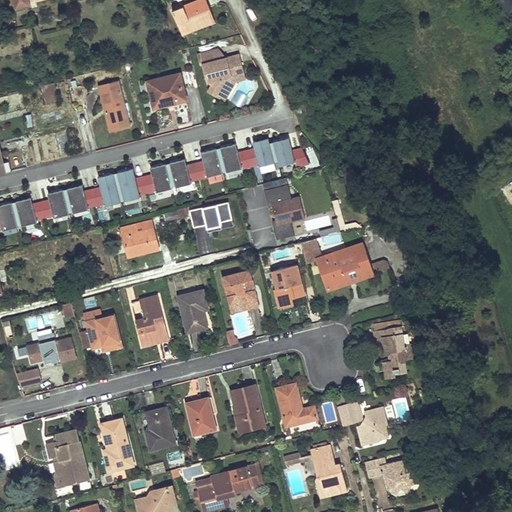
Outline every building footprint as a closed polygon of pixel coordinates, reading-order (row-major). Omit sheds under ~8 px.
[(206,0),(198,0),(173,10),(182,33),(193,29),(191,24),(213,16),(206,0)] [(213,16),(191,24),(193,29),(215,20),(213,16)] [(219,49),(198,54),(201,65),(203,64),(207,82),(212,85),(208,92),(219,98),(232,76),(245,73),(240,54),(221,59),(219,49)] [(180,73),(147,81),(154,108),(166,105),(165,103),(175,101),(175,103),(187,100),(180,73)] [(245,73),(232,76),(219,98),(225,101),(236,81),(246,79),(245,73)] [(54,82),(41,85),(45,103),(59,100),(54,82)] [(89,88),(99,126),(118,121),(108,83),(89,88)] [(118,121),(99,126),(101,133),(120,128),(118,121)] [(247,151),(251,166),(260,164),(260,167),(275,163),(269,138),(254,142),(256,149),(247,151)] [(293,151),(290,138),(274,142),(280,166),(295,163),(296,167),(309,163),(303,149),(293,151)] [(227,172),(251,166),(247,151),(239,153),(236,144),(221,147),(227,172)] [(196,164),(199,179),(208,177),(209,179),(224,176),(218,151),(202,155),(204,161),(196,164)] [(191,181),(199,179),(196,164),(187,166),(186,159),(170,163),(176,188),(192,183),(191,181)] [(144,177),(148,192),(157,190),(157,193),(172,189),(165,160),(150,164),(153,174),(144,177)] [(10,161),(3,163),(5,173),(12,171),(10,161)] [(140,194),(148,192),(144,177),(136,179),(133,168),(118,172),(125,201),(141,197),(140,194)] [(93,189),(97,205),(105,202),(106,205),(121,201),(115,177),(100,180),(101,187),(93,189)] [(269,207),(273,206),(275,212),(277,220),(278,224),(273,226),(277,240),(296,235),(292,221),(300,219),(294,198),(292,199),(288,184),(264,190),(269,207)] [(68,188),(74,213),(89,209),(88,207),(97,205),(93,189),(84,191),(83,185),(68,188)] [(41,202),(45,217),(54,215),(55,218),(69,214),(63,189),(48,193),(50,200),(41,202)] [(37,220),(45,217),(41,202),(33,204),(31,197),(16,201),(22,226),(38,222),(37,220)] [(294,198),(300,219),(305,218),(300,197),(294,198)] [(0,228),(2,228),(3,231),(18,227),(11,198),(0,200),(0,228)] [(229,201),(190,210),(194,228),(207,225),(208,232),(234,226),(229,201)] [(187,207),(165,213),(167,221),(189,215),(187,207)] [(307,218),(308,229),(331,227),(330,216),(307,218)] [(121,228),(129,256),(154,250),(147,221),(121,228)] [(302,241),(314,238),(313,234),(296,239),(296,243),(302,241)] [(314,238),(302,241),(305,254),(307,263),(316,258),(322,256),(316,238),(314,238)] [(302,241),(294,244),(297,256),(305,254),(302,241)] [(363,242),(322,256),(316,258),(327,290),(348,283),(343,269),(359,263),(364,278),(388,269),(388,270),(391,269),(388,262),(384,260),(371,264),(363,242)] [(23,249),(4,254),(6,261),(25,256),(23,249)] [(359,263),(343,269),(348,283),(364,278),(359,263)] [(294,304),(293,298),(305,295),(297,264),(273,271),(277,288),(275,289),(280,308),(294,304)] [(249,269),(222,276),(228,295),(233,294),(235,303),(245,301),(247,307),(258,304),(254,288),(251,289),(250,286),(253,285),(249,269)] [(179,296),(188,332),(207,327),(203,310),(208,309),(203,290),(179,296)] [(233,294),(228,295),(232,311),(247,307),(245,301),(235,303),(233,294)] [(160,341),(169,339),(158,295),(140,300),(144,318),(136,320),(141,341),(158,337),(160,341)] [(75,315),(72,301),(63,303),(67,317),(75,315)] [(94,348),(109,344),(111,349),(122,346),(114,315),(102,318),(100,310),(85,314),(89,329),(79,331),(84,348),(93,346),(94,348)] [(30,330),(49,326),(47,314),(28,318),(30,330)] [(4,324),(7,334),(13,332),(10,322),(4,324)] [(390,352),(392,360),(383,362),(386,378),(396,377),(395,374),(407,372),(406,359),(415,357),(413,345),(406,346),(402,325),(389,328),(389,329),(374,331),(376,338),(382,337),(385,353),(390,352)] [(41,342),(29,345),(31,353),(33,362),(45,359),(52,357),(53,362),(60,360),(59,358),(61,358),(62,361),(76,357),(74,350),(76,350),(74,344),(73,344),(71,337),(57,341),(56,334),(40,338),(41,342)] [(234,335),(227,336),(229,345),(238,343),(236,336),(234,335)] [(158,337),(141,341),(143,346),(160,341),(158,337)] [(376,338),(371,339),(373,355),(385,353),(382,337),(376,338)] [(21,355),(31,353),(29,345),(19,348),(21,355)] [(22,386),(43,381),(40,368),(18,373),(22,386)] [(286,425),(318,418),(315,405),(303,408),(296,383),(277,388),(286,425)] [(238,414),(236,415),(240,432),(259,427),(255,410),(261,409),(255,384),(232,391),(238,414)] [(194,435),(217,429),(209,396),(198,399),(199,403),(187,406),(194,435)] [(356,400),(337,406),(343,426),(363,421),(356,400)] [(151,449),(176,443),(167,407),(147,412),(151,429),(147,430),(151,449)] [(364,424),(358,426),(363,445),(379,441),(389,425),(384,407),(365,412),(367,420),(364,424)] [(261,409),(255,410),(259,427),(266,425),(261,409)] [(110,470),(134,464),(122,418),(102,423),(109,449),(105,450),(110,470)] [(57,440),(47,443),(51,458),(54,457),(57,456),(58,460),(55,461),(57,471),(62,469),(66,485),(89,479),(77,430),(56,435),(57,440)] [(324,475),(317,476),(316,479),(318,490),(326,488),(327,495),(348,490),(341,463),(336,465),(331,466),(330,462),(324,463),(322,456),(333,453),(331,445),(327,446),(326,442),(320,443),(321,447),(311,450),(316,470),(322,469),(324,475)] [(300,452),(284,456),(286,464),(302,460),(300,452)] [(333,453),(322,456),(324,463),(330,462),(331,466),(336,465),(333,453)] [(388,463),(386,456),(365,461),(368,475),(383,471),(385,476),(390,480),(387,486),(398,493),(401,487),(408,490),(413,482),(419,480),(413,457),(388,463)] [(255,464),(260,485),(265,484),(259,463),(255,464)] [(204,475),(202,464),(181,470),(184,480),(204,475)] [(255,464),(211,475),(214,487),(198,492),(203,511),(225,506),(223,497),(228,496),(236,494),(236,491),(260,485),(255,464)] [(62,469),(57,471),(55,481),(57,488),(66,485),(62,469)] [(153,495),(135,499),(138,511),(169,511),(167,503),(176,500),(172,485),(152,490),(153,495)] [(326,488),(318,490),(320,497),(327,495),(326,488)] [(99,511),(97,503),(71,510),(71,511),(99,511)]
